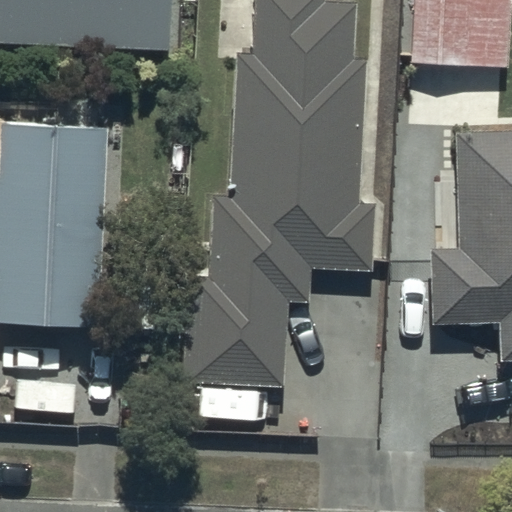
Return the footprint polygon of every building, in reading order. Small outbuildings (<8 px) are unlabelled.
[(0,0),(0,44),(175,51),(176,0),(0,0)] [(258,0),(256,51),(240,50),(233,189),(213,188),(209,267),(187,266),(181,382),(290,388),(295,301),(312,302),(314,265),(374,268),(377,204),(360,203),(367,58),(353,57),(355,3),(322,2),(322,0),(258,0)] [(511,0),(413,0),(411,60),(511,63),(511,0)] [(511,354),(511,122),(457,125),(461,241),(431,242),(433,320),(498,319),(499,355),(511,354)] [(0,319),(99,323),(108,127),(3,123),(0,178),(0,319)]
